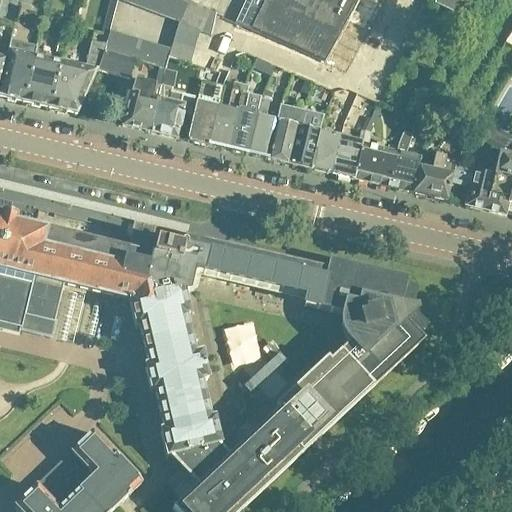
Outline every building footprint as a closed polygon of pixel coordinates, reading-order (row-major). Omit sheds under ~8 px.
[(139,0),(138,7),(148,11),(151,0),(139,0)] [(151,0),(148,11),(158,16),(162,0),(151,0)] [(162,0),(158,16),(168,20),(173,0),(162,0)] [(184,2),(179,0),(173,0),(168,20),(178,24),(184,2)] [(250,31),(265,0),(246,0),(235,24),(250,31)] [(265,0),(250,31),(256,34),(319,61),(324,63),(331,50),(337,39),(342,29),(348,18),(354,7),(357,0),(265,0)] [(366,0),(357,0),(354,7),(375,19),(381,8),(366,0)] [(437,0),(435,6),(459,17),(467,0),(437,0)] [(210,37),(218,16),(207,11),(184,2),(178,24),(198,32),(210,37)] [(354,7),(348,18),(369,29),(375,19),(354,7)] [(348,18),(342,29),(363,40),(369,29),(348,18)] [(196,42),(198,32),(178,24),(174,36),(196,42)] [(342,29),(337,39),(358,51),(363,40),(342,29)] [(102,54),(113,57),(119,35),(109,32),(104,45),(102,54)] [(256,34),(251,44),(314,72),(319,61),(256,34)] [(130,38),(119,35),(113,57),(124,59),(130,38)] [(34,56),(37,43),(11,37),(6,57),(0,84),(0,99),(23,105),(34,56)] [(140,41),(130,38),(124,59),(134,62),(140,41)] [(337,39),(331,50),(352,61),(358,51),(337,39)] [(150,44),(140,41),(134,62),(144,65),(150,44)] [(75,117),(99,64),(100,62),(102,54),(104,45),(91,42),(84,68),(60,62),(49,111),(75,117)] [(160,47),(150,44),(144,65),(154,68),(160,47)] [(170,51),(168,59),(189,65),(192,53),(171,46),(170,51)] [(170,51),(160,47),(154,68),(158,69),(164,71),(168,59),(170,51)] [(331,50),(324,63),(345,74),(352,61),(331,50)] [(129,81),(134,62),(124,59),(113,57),(102,54),(100,62),(99,64),(97,71),(129,81)] [(49,111),(60,62),(34,56),(23,105),(49,111)] [(149,134),(164,71),(158,69),(155,81),(150,80),(149,85),(135,81),(131,93),(121,91),(117,108),(125,110),(121,127),(148,133),(149,134)] [(177,140),(183,116),(189,117),(194,99),(196,99),(197,97),(198,97),(201,82),(189,79),(185,97),(171,93),(175,74),(164,71),(149,134),(177,140)] [(227,152),(242,88),(232,85),(226,110),(218,108),(223,89),(221,88),(207,147),(227,152)] [(207,147),(221,88),(215,87),(212,100),(198,97),(197,97),(196,99),(187,142),(207,147)] [(259,100),(257,112),(247,110),(249,100),(245,99),(247,89),(242,88),(227,152),(247,156),(260,100),(259,100)] [(267,161),(270,150),(275,121),(265,119),(269,102),(272,94),(265,91),(261,100),(260,100),(247,156),(267,161)] [(394,91),(389,100),(398,104),(403,96),(394,91)] [(267,161),(288,166),(300,112),(290,109),(287,124),(276,121),(275,121),(270,150),(267,161)] [(305,128),(308,114),(300,112),(288,166),(309,171),(318,133),(318,131),(305,128)] [(510,138),(482,121),(473,137),(485,144),(501,153),(510,138)] [(340,135),(331,176),(353,181),(364,133),(359,132),(356,143),(348,141),(349,137),(341,135),(340,135)] [(331,133),(330,136),(318,133),(309,171),(331,176),(340,135),(331,133)] [(353,181),(382,188),(391,150),(379,148),(380,143),(375,141),(374,146),(367,145),(369,134),(364,133),(353,181)] [(399,143),(397,152),(391,150),(382,188),(411,194),(420,158),(406,155),(407,147),(410,138),(402,135),(399,143)] [(446,202),(451,178),(454,167),(455,161),(435,157),(432,171),(424,169),(427,154),(421,153),(420,158),(411,194),(446,202)] [(511,156),(499,153),(493,176),(511,180),(511,156)] [(485,212),(493,176),(454,167),(451,178),(470,183),(465,207),(485,212)] [(511,185),(511,183),(511,180),(493,176),(485,212),(504,216),(505,212),(511,213),(511,185)] [(196,488),(172,510),(173,511),(242,511),(423,343),(416,336),(419,333),(410,322),(405,305),(408,291),(198,241),(184,238),(181,247),(150,240),(147,239),(147,236),(139,234),(139,237),(131,235),(128,249),(45,229),(45,231),(15,224),(16,218),(1,214),(0,217),(0,325),(20,330),(20,332),(50,339),(63,286),(129,302),(130,302),(129,303),(135,329),(139,328),(149,366),(145,367),(151,394),(155,393),(164,431),(160,432),(166,458),(168,458),(180,471),(185,476),(196,488)] [(129,497),(133,493),(141,485),(92,434),(71,454),(72,455),(36,488),(35,487),(14,508),(17,511),(111,511),(128,496),(129,497)]
